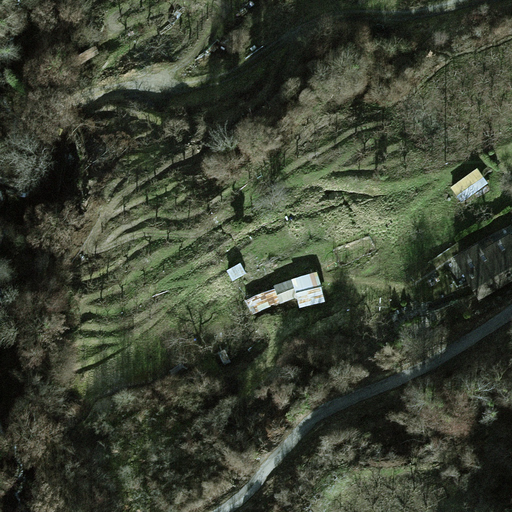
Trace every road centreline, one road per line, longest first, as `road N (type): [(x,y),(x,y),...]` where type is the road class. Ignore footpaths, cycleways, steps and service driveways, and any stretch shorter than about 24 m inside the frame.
road 1 (track): [(468,0),(413,12),(334,13),(222,75),(91,92),(67,114),(64,146),(47,178),(24,184),(0,177)]
road 2 (residential): [(219,511),(322,412),(420,367),(511,307)]
